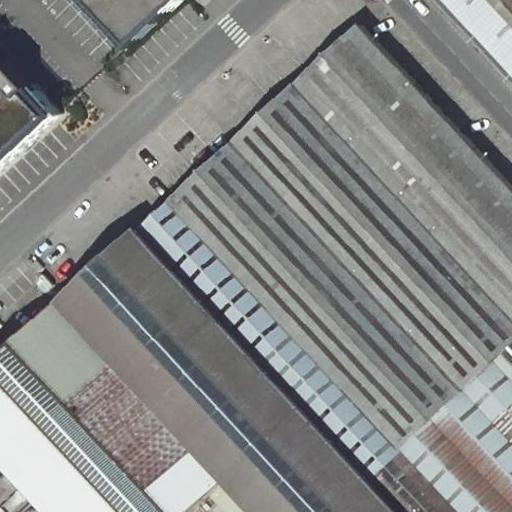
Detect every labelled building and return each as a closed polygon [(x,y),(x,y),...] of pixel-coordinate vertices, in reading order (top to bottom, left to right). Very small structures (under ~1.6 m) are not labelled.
[(179,0),(82,0),(128,49),(179,0)] [(511,0),(453,0),(511,63),(511,0)] [(511,511),(511,182),(366,24),(147,225),(411,511),(511,511)] [(0,168),(22,148),(0,123),(0,168)] [(65,511),(189,511),(213,489),(234,511),(411,511),(147,225),(0,360),(0,445),(1,445),(65,511)]
